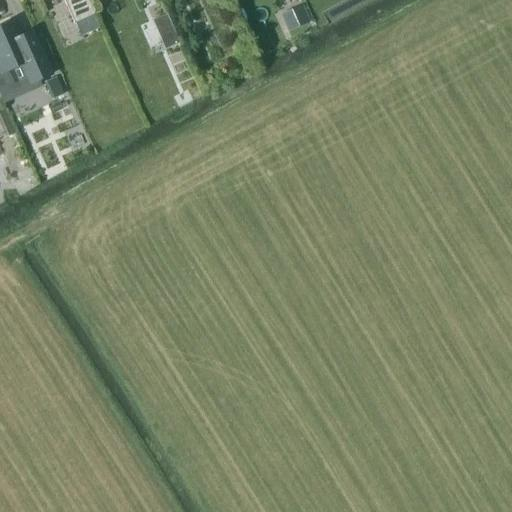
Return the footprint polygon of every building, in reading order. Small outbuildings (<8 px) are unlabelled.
[(63,0),(74,24),(94,15),(87,0),(63,0)] [(310,23),(302,5),(279,15),(287,33),(310,23)] [(166,15),(152,21),(155,30),(164,50),(178,44),(170,24),(166,15)] [(0,70),(1,74),(20,66),(29,85),(51,75),(34,35),(20,41),(12,23),(0,28),(0,70)] [(59,104),(50,108),(52,113),(62,109),(59,104)]
